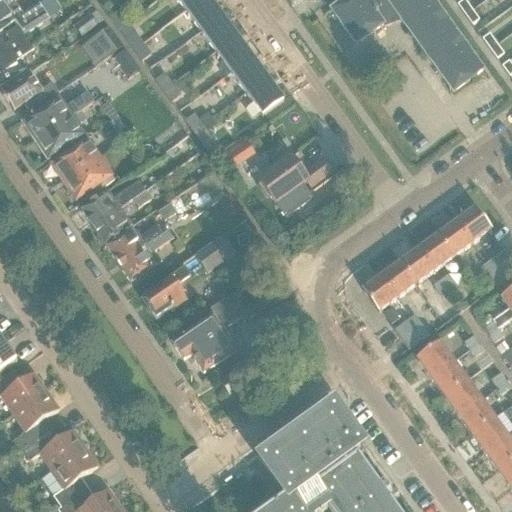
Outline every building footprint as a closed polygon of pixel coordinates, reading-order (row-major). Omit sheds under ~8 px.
[(9,0),(2,0),(0,2),(2,4),(0,5),(0,31),(14,22),(24,36),(50,20),(40,4),(23,16),(13,2),(11,3),(9,0)] [(178,0),(188,13),(206,0),(178,0)] [(203,34),(222,20),(206,0),(188,13),(203,34)] [(484,71),(432,0),(382,0),(371,8),(365,0),(346,0),(331,11),(356,46),(397,16),(453,94),(476,77),(484,71)] [(465,17),(472,12),(464,2),(457,7),(465,17)] [(472,12),(465,17),(472,27),(479,22),(472,12)] [(118,31),(128,24),(121,16),(112,23),(118,31)] [(98,27),(91,17),(74,30),(81,40),(98,27)] [(218,54),(236,41),(222,20),(203,34),(218,54)] [(0,36),(0,62),(29,42),(28,41),(26,42),(17,28),(13,30),(12,28),(0,36)] [(123,48),(109,30),(82,50),(96,69),(123,48)] [(134,52),(143,46),(135,34),(126,41),(134,52)] [(482,41),(490,51),(497,46),(489,36),(482,41)] [(233,75),(251,61),(236,41),(218,54),(233,75)] [(0,62),(0,87),(24,72),(17,62),(35,51),(29,42),(0,62)] [(134,52),(142,63),(151,57),(143,46),(134,52)] [(497,46),(490,51),(497,61),(504,56),(497,46)] [(114,59),(124,73),(135,65),(125,51),(114,59)] [(247,95),(266,82),(251,61),(233,75),(247,95)] [(510,79),(511,76),(511,67),(509,63),(502,68),(510,79)] [(163,92),(172,86),(164,74),(155,81),(163,92)] [(1,94),(13,113),(23,106),(29,114),(58,94),(51,85),(41,92),(29,75),(1,94)] [(247,95),(262,116),(281,102),(266,82),(247,95)] [(163,92),(171,104),(180,97),(172,86),(163,92)] [(58,99),(40,111),(53,131),(71,118),(93,103),(87,94),(65,109),(58,99)] [(21,124),(34,143),(53,131),(40,111),(21,124)] [(193,134),(203,128),(194,117),(185,124),(193,134)] [(53,131),(66,150),(84,137),(71,118),(53,131)] [(193,134),(201,145),(211,139),(203,128),(193,134)] [(66,150),(53,131),(34,143),(47,162),(66,150)] [(68,153),(81,172),(99,160),(86,141),(68,153)] [(236,149),(222,159),(233,174),(247,163),(236,149)] [(307,184),(311,189),(331,174),(323,162),(304,176),(286,152),(271,163),(278,172),(260,185),(275,207),(307,184)] [(62,185),(81,172),(68,153),(49,166),(62,185)] [(112,178),(99,160),(81,172),(93,190),(112,178)] [(75,203),(93,190),(81,172),(62,185),(75,203)] [(341,173),(333,179),(339,186),(346,181),(341,173)] [(113,200),(108,193),(81,212),(93,229),(120,211),(132,202),(146,193),(139,183),(113,200)] [(152,202),(146,193),(132,202),(138,211),(152,202)] [(120,211),(93,229),(105,247),(132,228),(120,211)] [(456,225),(472,247),(491,233),(475,211),(456,225)] [(437,238),(453,260),(472,247),(456,225),(437,238)] [(131,233),(107,250),(118,267),(164,236),(157,226),(136,240),(131,233)] [(118,267),(130,284),(155,267),(149,258),(175,241),(169,232),(164,236),(118,267)] [(419,251),(435,274),(453,260),(437,238),(419,251)] [(234,256),(222,239),(196,257),(207,274),(234,256)] [(400,265),(416,287),(435,274),(419,251),(400,265)] [(509,264),(502,255),(483,269),(489,278),(509,264)] [(511,268),(509,264),(489,278),(496,288),(511,276),(511,268)] [(382,278),(398,300),(416,287),(400,265),(382,278)] [(149,310),(148,311),(156,321),(185,301),(175,288),(189,278),(183,269),(160,285),(161,286),(142,300),(149,310)] [(449,294),(456,289),(448,277),(441,282),(449,294)] [(362,292),(379,314),(398,300),(382,278),(362,292)] [(449,294),(441,282),(433,288),(441,300),(449,294)] [(503,328),(511,321),(511,292),(501,300),(509,311),(491,323),(493,325),(497,332),(503,328)] [(242,319),(228,299),(208,313),(211,319),(173,346),(183,361),(190,356),(203,376),(236,353),(222,332),(242,319)] [(396,332),(402,342),(421,328),(414,319),(396,332)] [(482,332),(487,339),(497,332),(493,325),(482,332)] [(421,328),(402,342),(410,352),(428,338),(421,328)] [(493,347),(503,340),(497,332),(487,339),(493,347)] [(473,339),(463,346),(468,354),(478,346),(473,339)] [(453,365),(439,345),(417,361),(431,381),(453,365)] [(4,346),(0,348),(0,375),(16,364),(4,346)] [(474,362),(484,355),(478,346),(468,354),(474,362)] [(453,365),(431,381),(444,399),(466,383),(453,365)] [(221,385),(229,397),(243,387),(235,375),(221,385)] [(0,383),(0,400),(1,400),(13,417),(47,394),(34,376),(16,388),(9,377),(0,383)] [(500,377),(490,384),(495,391),(505,384),(500,377)] [(444,399),(451,409),(457,418),(480,402),(466,383),(444,399)] [(495,391),(500,399),(511,391),(505,384),(495,391)] [(59,413),(47,394),(13,417),(24,434),(20,437),(28,448),(28,449),(48,435),(42,425),(59,413)] [(480,402),(457,418),(471,437),(493,421),(480,402)] [(254,511),(396,511),(353,452),(361,446),(336,411),(332,406),(257,460),(261,465),(275,484),(271,491),(268,497),(263,503),(258,509),(254,511)] [(493,421),(471,437),(484,455),(507,439),(493,421)] [(55,445),(48,435),(28,449),(28,448),(21,453),(29,464),(40,457),(52,474),(85,451),(73,433),(55,445)] [(484,455),(491,464),(498,474),(511,463),(511,446),(507,439),(484,455)] [(53,499),(61,510),(81,496),(74,486),(98,470),(85,451),(52,474),(41,482),(53,499)] [(511,463),(498,474),(511,492),(511,491),(511,463)] [(119,511),(121,511),(108,492),(88,506),(81,496),(61,510),(57,511),(119,511)]
